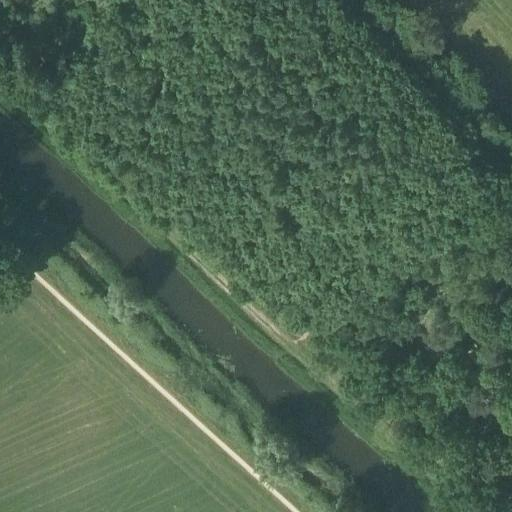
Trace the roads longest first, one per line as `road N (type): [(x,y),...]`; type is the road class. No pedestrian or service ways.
road 1 (track): [(0,102),(451,511)]
road 2 (track): [(322,0),(479,172),(298,328)]
